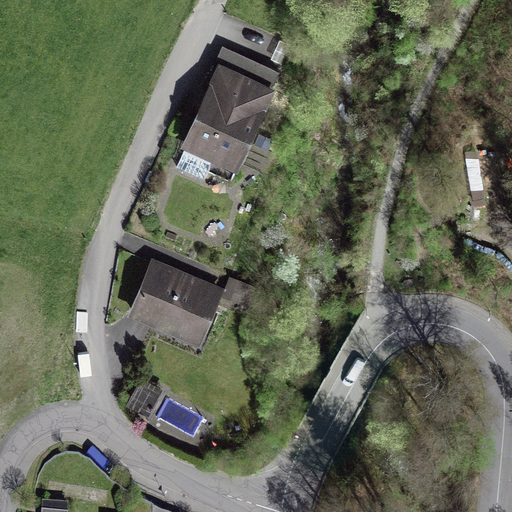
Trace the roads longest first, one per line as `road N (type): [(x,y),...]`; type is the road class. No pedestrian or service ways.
road 1 (tertiary): [(496,511),(499,370),(467,333),(436,323),(401,327),(354,374),(330,412),(296,511)]
road 2 (residential): [(96,420),(87,323),(99,253),(211,8)]
road 3 (track): [(386,337),(376,282),(393,177),(411,117),(474,0)]
road 4 (residential): [(281,511),(154,465),(96,420)]
road 5 (residential): [(96,420),(56,415),(30,426),(8,450),(0,477)]
